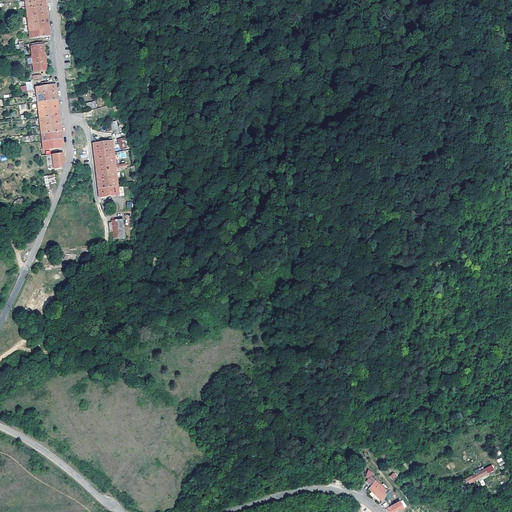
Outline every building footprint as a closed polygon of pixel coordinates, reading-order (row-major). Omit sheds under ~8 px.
[(42,7),(41,3),(22,5),(23,13),(33,11),(33,10),(35,9),(35,8),(42,7)] [(43,18),(42,10),(35,11),(35,9),(33,10),(33,11),(23,13),(24,21),(43,18)] [(44,26),(43,18),(24,21),(24,28),(44,26)] [(45,33),(44,26),(24,28),(25,35),(45,33)] [(26,44),(27,53),(30,70),(42,68),(39,42),(26,44)] [(52,86),(51,82),(45,83),(45,80),(37,81),(37,84),(31,85),(32,92),(41,91),(41,90),(48,88),(48,87),(52,86)] [(53,97),(52,86),(48,87),(48,88),(41,90),(41,91),(32,92),(33,99),(53,97)] [(53,101),(53,97),(33,99),(34,107),(42,106),(42,104),(47,104),(46,102),(53,101)] [(55,113),(54,105),(47,106),(47,104),(42,104),(42,106),(34,107),(35,115),(55,113)] [(55,117),(55,113),(35,115),(36,123),(45,122),(45,120),(48,119),(48,118),(55,117)] [(57,128),(56,120),(48,121),(48,119),(45,120),(45,122),(36,123),(37,130),(57,128)] [(57,135),(57,128),(37,130),(38,139),(47,137),(47,136),(51,135),(57,135)] [(59,145),(58,136),(51,137),(51,135),(47,136),(47,137),(38,139),(39,147),(59,145)] [(125,137),(118,138),(120,150),(128,148),(125,137)] [(109,138),(89,141),(90,152),(98,151),(101,151),(110,150),(109,138)] [(60,158),(59,150),(48,152),(50,166),(58,165),(60,158)] [(102,157),(102,163),(105,163),(108,163),(108,164),(112,164),(110,150),(101,151),(101,155),(102,157)] [(98,151),(90,152),(91,164),(99,164),(99,158),(99,155),(98,151)] [(105,185),(114,184),(112,167),(103,168),(104,177),(105,185)] [(100,168),(92,169),(94,186),(105,185),(104,177),(101,177),(100,168)] [(49,172),(39,174),(42,186),(47,185),(46,180),(51,179),(49,172)] [(105,185),(94,186),(95,194),(115,192),(114,184),(105,185)] [(110,237),(120,236),(118,217),(108,218),(110,237)] [(494,467),(493,465),(484,470),(484,469),(470,477),(470,478),(463,481),(466,486),(473,482),(473,483),(487,475),(486,475),(494,471),(492,468),(494,467)] [(369,477),(373,473),(370,471),(365,476),(367,479),(369,477)] [(389,476),(394,481),(398,476),(393,472),(389,476)] [(383,495),(385,493),(369,477),(367,479),(365,482),(370,487),(368,489),(381,503),(385,496),(383,495)] [(385,511),(399,511),(403,510),(399,503),(392,507),(391,505),(390,506),(391,508),(385,511)]
